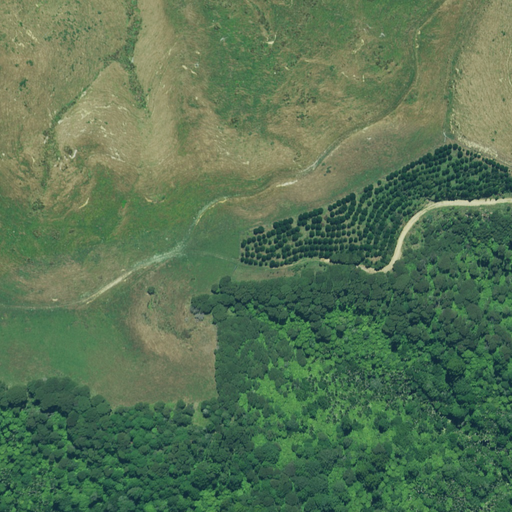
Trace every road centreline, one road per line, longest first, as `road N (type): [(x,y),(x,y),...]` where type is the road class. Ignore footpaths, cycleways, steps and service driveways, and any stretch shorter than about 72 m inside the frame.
road 1 (track): [(0,311),(89,299),(191,250),(235,263),(286,266),(325,257),(386,270),(416,216),(511,200)]
road 2 (track): [(176,253),(214,203),(288,179),(394,103),(407,86),(412,30),(443,0)]
road 3 (track): [(511,164),(462,139),(444,100),(447,69),(480,0)]
